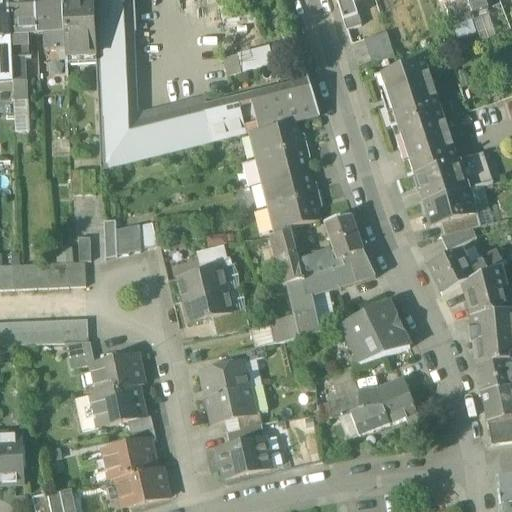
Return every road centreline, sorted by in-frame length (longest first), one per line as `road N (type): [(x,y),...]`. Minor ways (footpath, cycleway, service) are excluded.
road 1 (residential): [(312,0),(395,259),(442,353),(475,464)]
road 2 (residential): [(213,511),(375,473),(475,464)]
road 3 (residential): [(204,511),(165,340),(130,298)]
